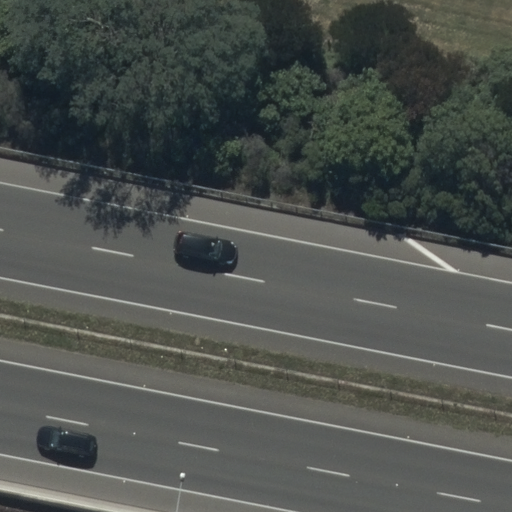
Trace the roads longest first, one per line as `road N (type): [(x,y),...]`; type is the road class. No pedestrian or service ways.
road 1 (motorway): [(511,507),(0,406)]
road 2 (motorway): [(0,230),(511,330)]
